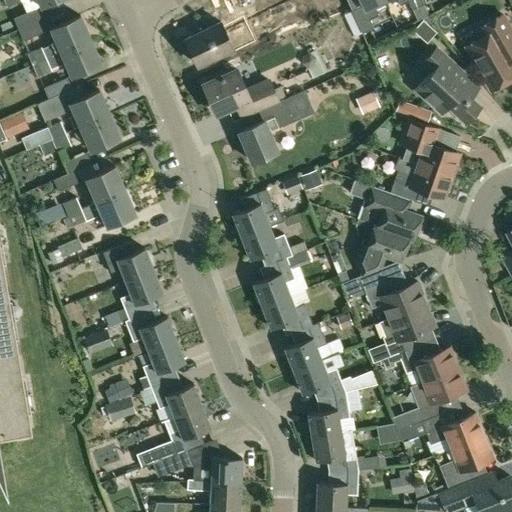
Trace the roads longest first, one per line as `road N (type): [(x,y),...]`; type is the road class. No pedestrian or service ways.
road 1 (residential): [(281,511),(282,451),(229,383),(188,269),(197,180),(128,18)]
road 2 (residential): [(511,386),(467,273),(484,199),(511,178)]
